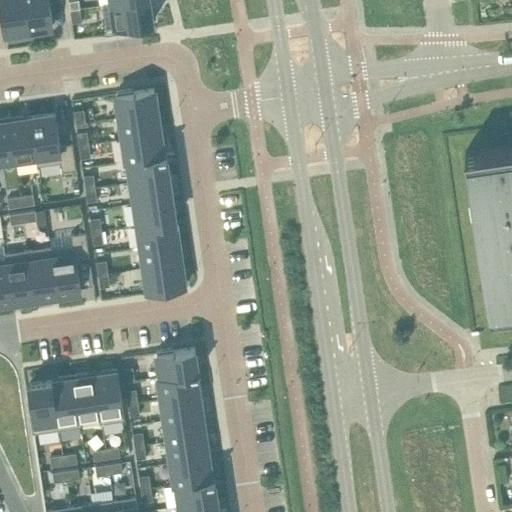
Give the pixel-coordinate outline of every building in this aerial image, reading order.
[(24,0),(0,0),(0,4),(1,5),(5,33),(29,29),(24,0)] [(24,0),(29,29),(53,25),(49,0),(24,0)] [(153,21),(149,0),(130,0),(112,3),(111,2),(102,3),(107,34),(134,30),(133,24),(153,21)] [(80,7),(70,9),(72,22),(82,20),(80,7)] [(133,88),(116,91),(120,117),(160,111),(157,97),(156,97),(154,87),(134,90),(133,88)] [(86,122),(84,109),(74,110),(76,123),(86,122)] [(160,111),(120,117),(123,138),(161,132),(160,127),(162,126),(160,111)] [(55,112),(31,116),(38,159),(37,160),(38,164),(61,161),(62,170),(76,167),(72,142),(60,144),(55,112)] [(38,159),(31,116),(24,117),(24,115),(9,117),(15,158),(14,158),(14,163),(37,160),(38,159)] [(15,158),(9,117),(0,118),(0,160),(14,158),(15,158)] [(511,129),(505,130),(505,132),(511,130),(511,143),(465,151),(490,319),(511,316),(511,129)] [(89,143),(87,130),(77,132),(79,144),(89,143)] [(166,153),(164,139),(162,139),(161,132),(123,138),(126,160),(166,154),(166,153)] [(91,156),(89,143),(79,144),(81,157),(91,156)] [(169,175),(166,155),(167,154),(166,154),(126,160),(128,160),(131,181),(169,175)] [(95,186),(93,173),(83,175),(85,188),(95,186)] [(169,175),(131,181),(134,202),(172,197),(169,175)] [(97,199),(95,186),(85,188),(87,201),(97,199)] [(33,193),(20,195),(22,205),(35,203),(33,193)] [(20,195),(7,197),(9,207),(22,205),(20,195)] [(172,197),(134,202),(138,224),(176,218),(172,197)] [(35,209),(23,211),(24,221),(37,219),(35,209)] [(10,213),(11,223),(24,221),(23,211),(10,213)] [(102,229),(100,216),(90,218),(92,231),(102,229)] [(176,218),(138,224),(141,245),(179,240),(176,218)] [(103,242),(102,229),(92,231),(94,243),(103,242)] [(73,247),(52,250),(51,250),(58,294),(81,290),(77,258),(89,257),(86,231),(71,233),(73,247)] [(179,240),(141,245),(144,267),(182,261),(179,240)] [(51,250),(52,250),(52,245),(28,248),(36,299),(51,297),(50,295),(58,294),(51,250)] [(36,299),(28,248),(5,252),(5,257),(6,257),(13,300),(14,300),(20,299),(21,301),(36,299)] [(6,257),(5,257),(0,257),(0,304),(14,302),(14,300),(13,300),(6,257)] [(108,272),(106,259),(96,261),(98,274),(108,272)] [(182,261),(144,267),(148,292),(165,290),(165,288),(185,285),(182,261)] [(110,285),(108,272),(98,274),(100,286),(110,285)] [(198,369),(195,346),(174,349),(174,347),(156,350),(160,375),(158,375),(158,376),(199,370),(199,369),(198,369)] [(135,379),(133,367),(123,368),(125,381),(135,379)] [(124,418),(117,368),(102,370),(102,372),(95,373),(101,412),(100,412),(101,422),(124,418)] [(158,376),(162,397),(199,392),(196,371),(199,371),(199,370),(158,376)] [(101,412),(95,373),(88,374),(87,372),(73,374),(79,415),(80,415),(100,412),(101,412)] [(79,415),(73,374),(59,376),(59,378),(52,379),(59,428),(82,425),(80,415),(79,415)] [(59,428),(52,379),(29,383),(33,406),(29,406),(33,432),(59,428)] [(138,401),(136,388),(126,390),(128,402),(138,401)] [(199,392),(162,397),(165,419),(203,413),(199,392)] [(140,414),(138,401),(128,402),(130,415),(140,414)] [(203,413),(165,419),(168,440),(208,434),(205,419),(203,419),(203,413)] [(144,444),(142,431),(133,432),(134,445),(144,444)] [(208,434),(168,440),(171,462),(209,456),(208,450),(210,450),(208,434)] [(134,445),(136,458),(146,457),(144,444),(134,445)] [(107,457),(120,455),(119,445),(106,447),(107,457)] [(94,459),(107,457),(106,447),(93,449),(94,459)] [(65,464),(77,462),(76,452),(63,454),(65,464)] [(52,465),(65,464),(63,454),(50,456),(52,465)] [(209,456),(171,462),(174,483),(214,477),(212,462),(210,462),(209,456)] [(108,463),(110,473),(123,471),(121,461),(108,463)] [(97,475),(110,473),(108,463),(95,465),(97,475)] [(65,469),(67,479),(80,477),(78,468),(65,469)] [(54,481),(67,479),(65,469),(53,471),(54,481)] [(151,487),(149,474),(139,475),(141,488),(151,487)] [(214,477),(174,483),(174,484),(176,484),(179,504),(217,499),(214,477)] [(153,500),(151,487),(141,488),(143,501),(153,500)] [(138,511),(136,495),(113,499),(115,511),(138,511)] [(115,511),(113,499),(92,502),(93,511),(115,511)] [(219,511),(217,499),(179,504),(180,511),(219,511)] [(93,511),(92,502),(71,505),(71,511),(93,511)]
